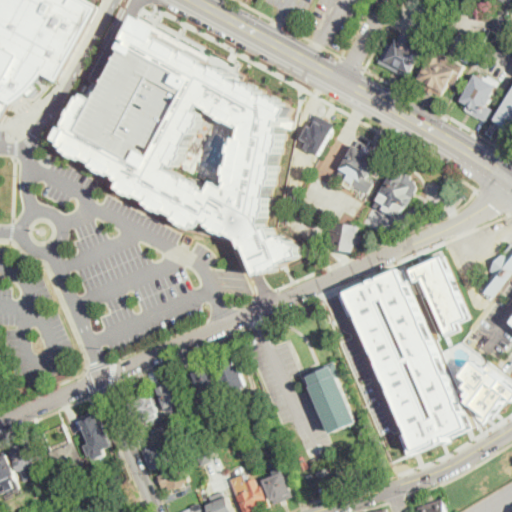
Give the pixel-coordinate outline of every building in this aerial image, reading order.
[(0,0),(92,0),(105,7),(60,80),(49,73),(39,85),(18,105),(11,104),(3,118),(0,117),(0,0)] [(141,13),(129,38),(125,46),(116,64),(99,97),(87,90),(56,143),(120,177),(117,184),(200,228),(203,222),(208,225),(210,222),(245,238),(248,247),(251,246),(263,274),(309,255),(307,248),(309,246),(286,233),(281,236),(277,225),(271,227),(298,107),(141,13)] [(405,32),(416,38),(417,36),(429,43),(410,78),(380,62),(391,43),(397,47),(405,32)] [(511,40),(511,56),(492,45),(499,33),(511,40)] [(468,66),(458,85),(453,82),(445,97),(422,84),(424,79),(422,78),(439,50),(468,66)] [(497,110),(489,122),(468,109),(471,105),(464,101),(480,74),(501,87),(490,106),(497,110)] [(511,128),(499,121),(511,98),(511,128)] [(338,126),(322,156),(312,150),(315,145),(305,139),(318,115),(338,126)] [(389,157),(384,164),(381,162),(364,191),(339,176),(361,140),(389,157)] [(420,185),(404,214),(399,211),(395,217),(376,206),(397,168),(414,177),(412,180),(420,185)] [(362,226),(357,252),(334,248),(336,237),(333,237),(335,226),(338,227),(339,222),(362,226)] [(511,275),(492,300),(481,291),(495,273),(492,271),(507,252),(510,254),(511,251),(511,275)] [(419,266),(423,278),(421,279),(426,292),(435,288),(454,332),(466,327),(463,320),(476,315),(450,253),(419,266)] [(402,433),(412,454),(473,427),(404,267),(342,294),(350,316),(360,311),(412,429),(402,433)] [(230,394),(217,364),(237,355),(250,385),(230,394)] [(482,355),(511,377),(511,396),(498,415),(476,399),(478,396),(474,393),(478,387),(473,383),(477,378),(470,373),(482,355)] [(361,421),(334,432),(314,386),(312,387),(306,373),(336,360),(342,375),(341,375),(361,421)] [(223,391),(207,397),(198,373),(197,373),(214,366),(223,391)] [(178,381),(182,389),(187,387),(196,408),(181,414),(179,409),(173,411),(172,408),(169,409),(160,389),(178,381)] [(163,417),(149,423),(147,419),(137,423),(134,413),(135,412),(132,404),(144,399),(142,396),(153,392),(163,417)] [(99,415),(102,423),(106,422),(116,446),(108,450),(110,455),(97,460),(95,455),(93,456),(89,446),(93,444),(84,422),(99,415)] [(161,439),(155,425),(167,420),(173,434),(161,439)] [(280,446),(272,449),(268,438),(276,435),(280,446)] [(53,451),(52,446),(70,438),(72,443),(53,451)] [(38,477),(28,482),(15,451),(37,441),(48,467),(40,471),(41,473),(37,475),(38,477)] [(168,441),(169,442),(172,441),(179,460),(153,470),(145,450),(168,441)] [(196,452),(188,455),(184,444),(192,441),(196,452)] [(63,479),(52,452),(77,442),(88,468),(63,479)] [(220,458),(203,465),(198,454),(215,447),(220,458)] [(0,457),(10,454),(23,489),(4,496),(0,485),(0,461),(1,461),(0,457)] [(130,480),(120,485),(120,483),(112,487),(103,468),(121,460),(130,480)] [(192,482),(172,490),(171,486),(166,488),(160,476),(165,473),(164,469),(186,460),(189,468),(186,469),(192,482)] [(329,471),(321,475),(318,469),(326,464),(329,471)] [(276,504),(266,480),(286,472),(296,496),(276,504)] [(259,478),(262,486),(265,485),(273,507),(260,511),(246,511),(239,494),(246,492),(243,484),(259,478)] [(78,494),(71,496),(67,487),(75,485),(78,494)] [(95,497),(86,501),(83,494),(93,490),(95,497)] [(235,511),(213,511),(209,503),(228,495),(235,511)] [(417,511),(416,509),(437,502),(440,511),(417,511)]
